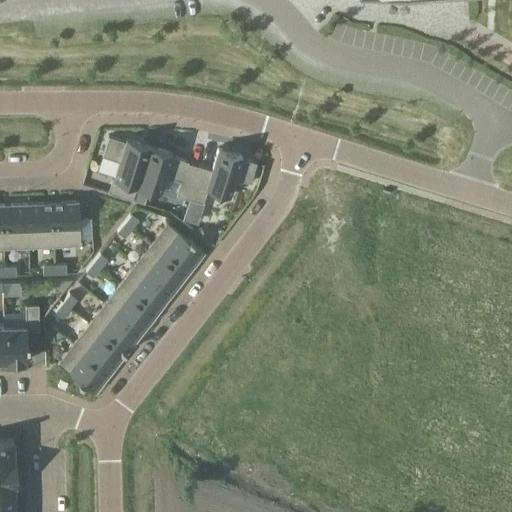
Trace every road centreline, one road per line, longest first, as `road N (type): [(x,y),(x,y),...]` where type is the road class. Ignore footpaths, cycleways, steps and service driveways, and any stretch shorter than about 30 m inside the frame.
road 1 (residential): [(304,141),(285,197),(107,439)]
road 2 (residential): [(265,0),(331,57),(411,72),(498,121)]
road 3 (residential): [(304,141),(157,105),(71,106)]
road 4 (residential): [(469,192),(304,141)]
